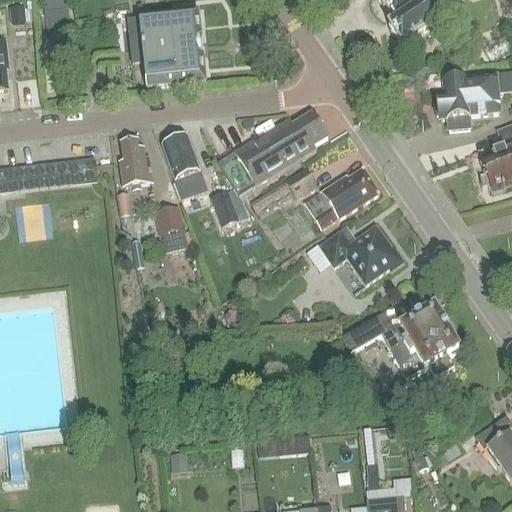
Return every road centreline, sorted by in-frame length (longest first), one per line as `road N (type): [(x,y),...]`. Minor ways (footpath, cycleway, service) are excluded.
road 1 (residential): [(0,132),(339,92)]
road 2 (tertiary): [(511,346),(339,92)]
